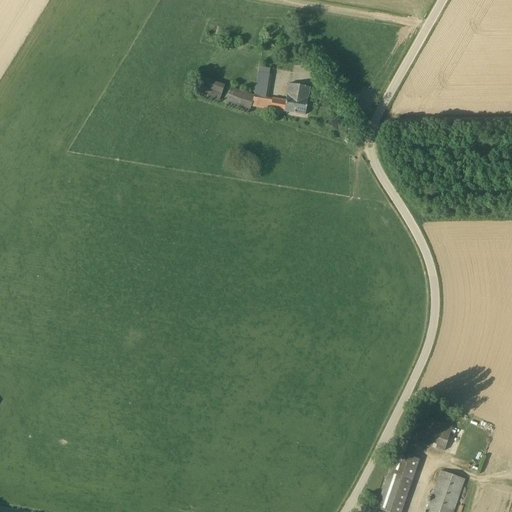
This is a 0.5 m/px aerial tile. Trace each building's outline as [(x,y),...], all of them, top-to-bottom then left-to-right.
[(201,77),(195,92),(215,101),(221,85),(201,77)] [(285,102),(268,99),(264,99),(248,93),(231,87),(225,103),(249,111),(251,106),(305,115),(309,88),(288,84),(285,102)] [(414,414),(406,438),(444,451),(452,427),(414,414)] [(400,511),(418,460),(396,452),(376,509),(385,511),(400,511)] [(452,511),(462,483),(439,475),(425,511),(452,511)]
